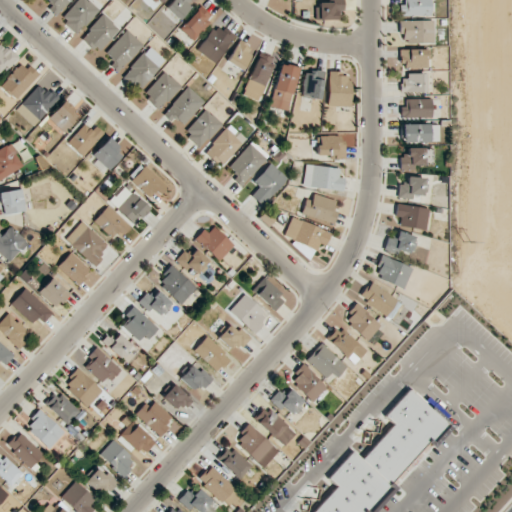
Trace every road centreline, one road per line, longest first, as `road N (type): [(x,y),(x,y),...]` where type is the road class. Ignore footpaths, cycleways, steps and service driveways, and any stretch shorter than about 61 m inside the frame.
road 1 (residential): [(129,511),(322,301),(352,256),(372,170),(370,0)]
road 2 (residential): [(2,0),(322,301)]
road 3 (residential): [(0,411),(200,191)]
road 4 (residential): [(220,0),(287,38),(371,46)]
